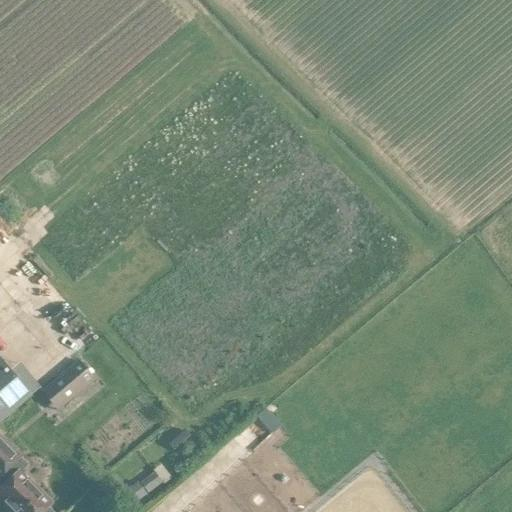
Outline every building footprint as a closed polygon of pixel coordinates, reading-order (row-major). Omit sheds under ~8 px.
[(0,422),(29,398),(0,362),(0,422)] [(76,364),(39,394),(54,413),(91,383),(76,364)] [(0,486),(2,488),(0,489),(0,502),(9,511),(48,511),(46,509),(49,506),(17,473),(25,466),(0,440),(0,486)] [(146,495),(160,484),(152,474),(138,484),(146,495)] [(145,496),(135,484),(119,496),(128,509),(145,496)]
